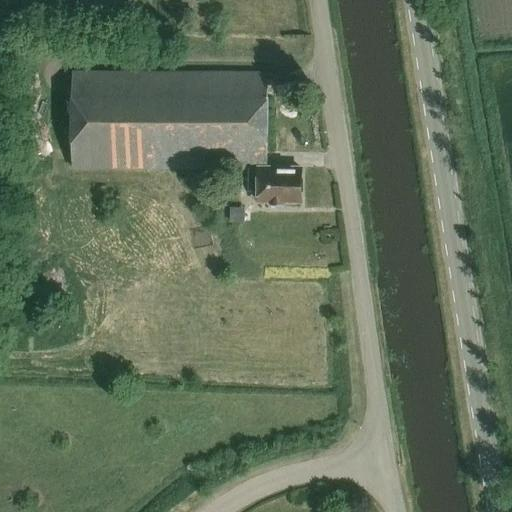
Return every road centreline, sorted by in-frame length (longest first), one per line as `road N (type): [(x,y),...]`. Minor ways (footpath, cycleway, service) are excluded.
road 1 (tertiary): [(496,511),(414,0)]
road 2 (unclassified): [(384,457),(316,0)]
road 3 (unclassified): [(384,457),(302,472),(218,511)]
